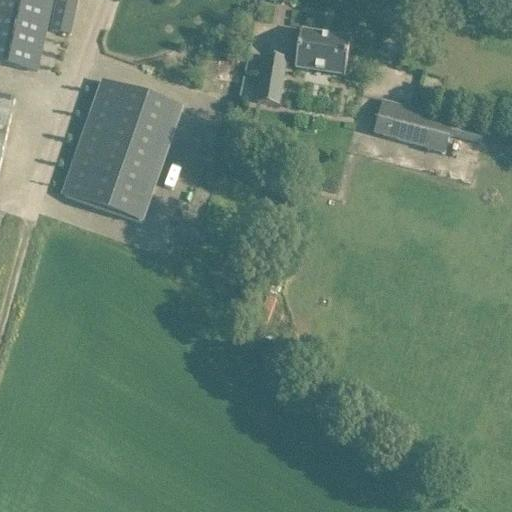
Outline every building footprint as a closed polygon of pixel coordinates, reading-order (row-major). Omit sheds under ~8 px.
[(54,0),(0,0),(0,65),(38,74),(54,0)] [(58,0),(51,33),(70,37),(78,0),(58,0)] [(301,33),(295,70),(346,78),(352,41),(301,33)] [(265,58),(258,104),(279,108),(287,61),(265,58)] [(181,110),(105,84),(65,198),(141,225),(181,110)] [(0,169),(15,102),(0,98),(0,169)] [(383,102),(374,137),(427,151),(426,153),(445,158),(450,139),(455,121),(439,117),(383,102)] [(492,139),(485,164),(493,166),(500,141),(492,139)] [(225,182),(216,208),(241,217),(245,207),(265,214),(271,198),(225,182)]
